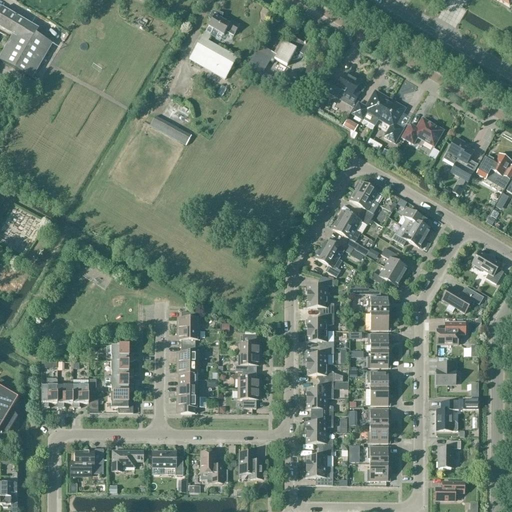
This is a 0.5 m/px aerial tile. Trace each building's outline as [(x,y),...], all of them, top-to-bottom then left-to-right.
[(53,45),(36,35),(38,30),(0,7),(0,28),(12,36),(10,40),(44,60),(53,45)] [(231,23),(231,24),(230,25),(222,20),(223,15),(212,12),(208,20),(211,23),(208,28),(224,37),(226,32),(234,37),(240,28),(231,23)] [(189,61),(225,81),(237,59),(208,43),(211,36),(205,33),(189,61)] [(277,57),(275,61),(287,68),(291,60),(293,61),(301,59),(303,56),(306,59),(309,53),(308,53),(311,50),(292,39),(288,46),(284,44),(277,57)] [(0,61),(32,80),(44,60),(10,40),(0,57),(0,61)] [(260,47),(248,68),(251,70),(249,73),(254,76),(254,78),(272,89),(276,81),(263,74),(265,71),(269,64),(270,63),(272,64),(275,61),(277,57),(274,55),(260,47)] [(359,95),(355,92),(359,84),(344,75),(338,85),(331,81),(324,92),(337,99),(341,93),(350,98),(349,100),(350,103),(354,105),(359,95)] [(294,93),(287,89),(285,93),(292,97),(294,93)] [(378,121),(388,105),(382,101),(384,98),(374,93),(365,109),(358,104),(351,116),(362,122),(367,114),(378,121)] [(316,103),(312,109),(318,112),(322,106),(316,103)] [(394,145),(403,130),(396,126),(405,110),(395,105),(394,108),(388,105),(378,121),(390,128),(383,139),(394,145)] [(192,137),(156,117),(150,127),(186,147),(192,137)] [(343,128),(349,132),(354,134),(358,127),(347,120),(343,128)] [(429,126),(430,125),(422,120),(416,130),(409,126),(401,139),(413,146),(417,139),(433,148),(442,134),(429,126)] [(446,154),(443,161),(454,167),(450,174),(459,180),(465,183),(461,189),(461,190),(455,187),(451,194),(459,198),(467,184),(473,174),(472,174),(476,167),(468,162),(473,153),(466,149),(467,147),(463,145),(464,145),(455,140),(447,155),(446,154)] [(382,157),(388,160),(391,155),(386,152),(382,157)] [(493,161),(486,157),(477,174),(486,179),(488,175),(499,182),(498,183),(505,188),(511,175),(511,169),(507,166),(510,163),(499,156),(498,158),(496,157),(493,161)] [(32,190),(22,184),(20,189),(29,195),(32,190)] [(384,191),(376,186),(373,192),(360,184),(360,185),(358,184),(354,190),(356,191),(355,193),(372,203),(377,195),(381,197),(384,191)] [(378,207),(372,203),(355,193),(354,195),(352,195),(348,201),(350,202),(349,203),(362,210),(359,215),(370,222),(374,216),(373,216),(378,207)] [(502,195),(498,202),(504,205),(508,199),(502,195)] [(427,240),(431,233),(429,232),(430,231),(417,224),(420,219),(407,211),(403,218),(404,223),(401,227),(424,241),(426,239),(427,240)] [(370,222),(359,215),(356,221),(343,213),(343,214),(341,213),(337,219),(339,220),(338,222),(355,232),(360,224),(367,228),(370,222)] [(355,232),(338,222),(337,224),(335,224),(331,230),(333,231),(332,232),(345,239),(342,244),(353,251),(355,252),(358,246),(354,244),(360,235),(355,232)] [(423,243),(424,241),(401,227),(399,232),(396,233),(394,236),(395,237),(392,241),(403,248),(406,242),(419,250),(421,250),(425,244),(423,243)] [(368,234),(365,242),(376,247),(379,240),(368,234)] [(353,251),(342,244),(339,250),(326,242),(326,243),(324,242),(320,248),(322,249),(321,251),(338,261),(343,253),(350,257),(350,255),(353,251)] [(355,252),(358,254),(365,258),(367,256),(369,252),(358,246),(355,252)] [(370,250),(369,252),(367,256),(373,260),(376,254),(370,250)] [(384,269),(402,279),(403,277),(404,278),(408,272),(407,271),(407,270),(394,262),(397,257),(384,250),(380,257),(389,262),(384,269)] [(338,261),(321,251),(319,253),(318,252),(314,259),(315,260),(315,261),(328,268),(325,273),(336,280),(340,273),(337,271),(341,263),(338,261)] [(353,251),(350,257),(355,260),(358,254),(355,252),(353,251)] [(497,270),(500,265),(479,253),(472,265),(475,267),(474,269),(474,270),(480,274),(481,273),(482,272),(488,275),(485,280),(496,287),(503,274),(497,270)] [(400,281),(402,279),(384,269),(379,278),(372,274),(369,280),(380,286),(383,281),(396,289),(396,288),(398,289),(402,282),(400,281)] [(334,288),(334,282),(321,279),(321,288),(306,288),(305,294),(307,294),(307,299),(327,299),(328,288),(334,288)] [(350,286),(350,296),(361,296),(361,288),(350,286)] [(483,299),(465,289),(461,296),(449,289),(441,302),(464,315),(472,302),(479,306),(483,299)] [(370,316),(388,316),(388,306),(390,306),(390,299),(388,299),(388,298),(370,298),(370,299),(368,299),(368,310),(370,310),(370,316)] [(327,305),(327,299),(307,299),(307,304),(305,304),(305,310),(320,310),(320,316),(334,316),(334,306),(327,305)] [(260,308),(261,327),(275,326),(274,307),(260,308)] [(177,331),(199,331),(200,320),(195,320),(195,314),(181,314),(181,320),(179,320),(179,326),(177,326),(177,331)] [(333,327),(334,316),(320,316),(320,322),(305,322),(305,328),(307,328),(306,333),(327,333),(327,327),(333,327)] [(388,325),(388,316),(370,316),(370,333),(388,333),(390,333),(390,325),(388,325)] [(457,337),(465,337),(465,324),(450,324),(450,331),(436,331),(436,347),(457,347),(457,337)] [(229,326),(221,326),(221,336),(229,336),(229,326)] [(199,342),(199,331),(177,331),(177,337),(179,337),(179,342),(181,342),(181,348),(195,348),(195,342),(199,342)] [(327,344),(327,333),(306,333),(306,338),(305,338),(305,344),(320,344),(320,350),(333,350),(333,349),(333,345),(333,344),(327,344)] [(370,353),(388,353),(388,344),(390,344),(390,336),(388,336),(370,336),(368,336),(368,347),(370,347),(370,353)] [(260,357),(261,351),(258,351),(258,346),(256,346),(256,337),(242,337),(242,346),(238,346),(238,357),(260,357)] [(129,348),(111,347),(111,363),(129,363),(129,364),(133,364),(133,357),(129,357),(129,348)] [(195,354),(195,348),(181,348),(181,354),(179,354),(179,360),(176,359),(176,365),(199,365),(199,354),(195,354)] [(333,356),(333,350),(320,350),(320,356),(305,356),(305,362),(306,362),(306,367),(327,367),(327,356),(333,356)] [(388,363),(388,353),(370,353),(370,359),(367,359),(367,370),(370,370),(370,371),(388,371),(388,370),(390,370),(390,363),(388,363)] [(260,363),(260,357),(238,357),(238,368),(235,368),(235,374),(242,374),(256,374),(256,368),(258,368),(258,363),(260,363)] [(129,372),(129,364),(129,363),(111,363),(111,378),(111,379),(129,379),(128,379),(133,379),(133,372),(129,372)] [(199,365),(176,365),(176,371),(179,371),(179,376),(181,376),(181,382),(197,382),(197,376),(199,376),(199,365)] [(455,386),(455,372),(455,365),(438,365),(437,375),(436,375),(436,386),(455,386)] [(327,373),(327,367),(306,367),(306,372),(305,372),(305,378),(320,378),(320,384),(333,384),(333,379),(333,374),(327,373)] [(256,380),(256,374),(242,374),(242,380),(238,380),(237,391),(260,391),(260,385),(258,385),(258,380),(256,380)] [(370,391),(388,391),(388,381),(390,381),(390,374),(388,374),(370,374),(367,374),(367,385),(370,385),(370,391)] [(111,379),(111,378),(104,378),(104,388),(111,388),(111,394),(128,394),(128,395),(133,395),(133,388),(128,388),(128,379),(129,379),(111,379)] [(0,443),(3,445),(18,419),(12,411),(19,401),(19,400),(9,395),(13,388),(0,380),(0,443)] [(57,405),(57,387),(57,381),(56,381),(56,380),(46,380),(46,387),(41,387),(41,410),(48,410),(48,405),(57,405)] [(176,393),(176,399),(199,399),(199,388),(197,388),(197,382),(181,382),(181,388),(179,388),(179,393),(176,393)] [(487,397),(486,383),(478,383),(479,397),(487,397)] [(320,390),(305,390),(305,396),(306,396),(306,401),(327,401),(333,401),(333,396),(333,390),(333,384),(320,384),(320,390)] [(72,405),(73,387),(57,387),(57,405),(57,410),(64,410),(64,405),(72,405)] [(88,388),(78,387),(73,387),(72,405),(72,410),(79,410),(79,405),(88,405),(88,406),(88,402),(88,394),(88,393),(88,391),(88,389),(88,388)] [(260,397),(260,391),(237,391),(237,402),(242,402),(242,411),(256,411),(256,402),(258,402),(258,397),(260,397)] [(388,401),(388,391),(370,391),(370,408),(388,408),(390,408),(390,401),(388,401)] [(128,403),(128,395),(128,394),(111,394),(111,410),(117,410),(118,415),(133,416),(133,403),(128,403)] [(199,399),(176,399),(176,405),(179,405),(179,410),(181,410),(181,416),(194,416),(196,416),(196,410),(199,410),(199,399)] [(462,412),(478,412),(478,400),(462,401),(462,412)] [(327,407),(327,401),(306,401),(306,406),(305,406),(305,412),(320,412),(320,418),(333,418),(333,412),(333,408),(327,407)] [(442,412),(436,412),(436,433),(452,433),(455,433),(457,431),(457,424),(455,422),(452,422),(452,412),(458,412),(458,404),(442,404),(442,412)] [(370,429),(388,429),(388,419),(390,419),(390,412),(388,412),(388,411),(370,411),(367,412),(367,423),(370,423),(370,429)] [(333,430),(333,418),(320,418),(320,424),(305,424),(305,430),(306,430),(306,435),(327,435),(327,430),(333,430)] [(388,438),(388,429),(370,429),(370,435),(367,435),(367,446),(370,446),(388,446),(390,446),(390,438),(388,438)] [(327,441),(327,435),(306,435),(306,440),(305,440),(305,446),(320,446),(320,452),(333,452),(333,442),(327,441)] [(460,451),(460,443),(446,443),(446,449),(438,449),(438,470),(453,470),(453,451),(460,451)] [(370,466),(388,466),(388,456),(390,456),(390,449),(388,449),(370,449),(367,449),(367,460),(370,460),(370,466)] [(333,458),(333,452),(320,452),(320,458),(304,458),(304,464),(306,464),(306,469),(326,469),(326,458),(333,458)] [(94,462),(94,453),(84,453),(84,455),(75,455),(75,465),(70,465),(70,478),(91,478),(91,475),(93,475),(93,476),(102,476),(102,462),(94,462)] [(142,454),(134,454),(112,453),(112,473),(122,474),(122,469),(134,469),(134,464),(142,464),(142,454)] [(152,454),(152,470),(175,470),(175,477),(182,477),(182,460),(176,460),(176,454),(152,454)] [(216,471),(216,454),(201,454),(200,475),(212,475),(212,485),(222,485),(222,471),(216,471)] [(262,482),(262,481),(263,467),(256,467),(256,454),(239,454),(239,476),(249,476),(249,482),(262,482)] [(388,476),(388,466),(370,466),(370,472),(367,472),(367,483),(388,483),(390,483),(390,476),(388,476)] [(306,474),(304,474),(304,480),(315,480),(315,488),(319,488),(332,488),(333,469),(326,469),(306,469),(306,474)] [(17,476),(12,476),(12,479),(0,478),(0,506),(2,507),(3,509),(8,509),(9,507),(11,507),(11,495),(17,495),(17,476)] [(186,495),(186,483),(178,483),(178,495),(186,495)] [(463,495),(463,484),(448,484),(448,490),(436,490),(435,503),(454,503),(454,495),(463,495)] [(77,495),(77,485),(69,485),(69,495),(77,495)] [(116,488),(108,488),(108,496),(116,496),(116,488)]
